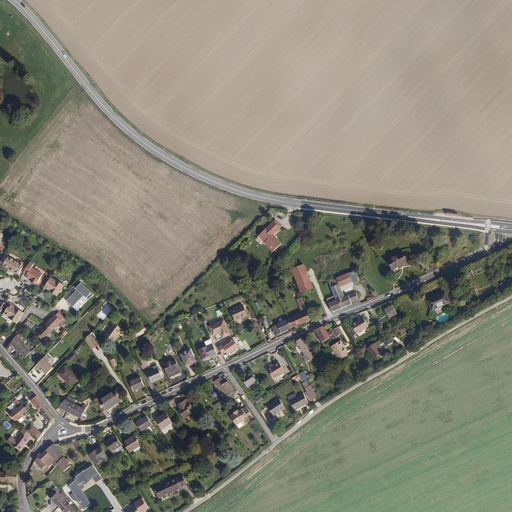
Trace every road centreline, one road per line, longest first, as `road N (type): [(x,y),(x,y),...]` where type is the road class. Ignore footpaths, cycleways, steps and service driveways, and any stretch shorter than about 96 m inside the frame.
road 1 (secondary): [(504,228),(250,195),(196,173),(128,130),(13,0)]
road 2 (tertiary): [(504,228),(487,250),(226,366)]
road 3 (residential): [(277,443),(347,392),(511,297)]
road 4 (tertiary): [(226,366),(97,426),(62,423)]
